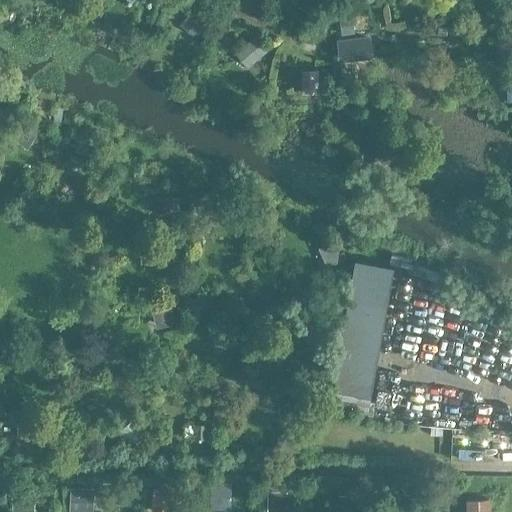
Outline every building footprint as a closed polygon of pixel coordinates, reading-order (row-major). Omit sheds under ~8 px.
[(197,5),(186,25),(208,37),(219,17),(197,5)] [(370,35),(338,38),(341,60),(372,57),(372,56),(372,51),(370,35)] [(257,38),(235,53),(246,68),(268,53),(257,38)] [(318,72),(318,100),(342,100),(342,72),(318,72)] [(36,134),(21,125),(12,139),(27,148),(36,134)] [(94,145),(75,141),(72,151),(91,156),(94,145)] [(170,196),(154,200),(159,219),(175,215),(170,196)] [(213,207),(221,226),(242,219),(234,199),(213,207)] [(335,240),(318,246),(326,265),(342,259),(335,240)] [(174,248),(155,255),(159,266),(178,259),(174,248)] [(384,320),(392,276),(383,273),(386,265),(361,253),(356,264),(348,299),(352,300),(350,313),(346,312),(334,378),(372,385),(384,320)] [(176,303),(157,307),(162,325),(180,321),(176,303)] [(229,322),(210,329),(218,351),(237,344),(229,322)] [(323,327),(311,325),(308,342),(320,344),(323,327)] [(273,410),(273,434),(302,434),(302,410),(273,410)] [(14,412),(14,436),(43,436),(43,412),(14,412)] [(135,415),(118,429),(132,447),(150,433),(135,415)] [(209,423),(183,424),(184,440),(210,440),(209,423)] [(214,486),(213,511),(232,511),(233,486),(214,486)] [(71,490),(71,511),(95,511),(96,490),(71,490)] [(17,493),(17,511),(46,511),(46,493),(17,493)] [(155,493),(154,511),(184,511),(184,493),(155,493)] [(351,493),(338,493),(338,502),(351,501),(351,493)] [(260,494),(259,511),(288,511),(289,494),(260,494)] [(470,503),(470,511),(493,511),(494,503),(470,503)]
